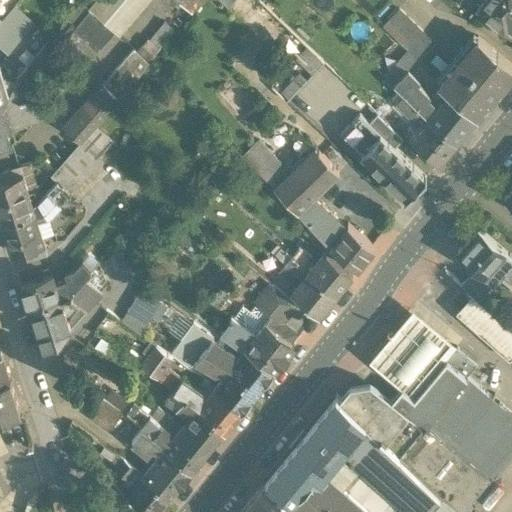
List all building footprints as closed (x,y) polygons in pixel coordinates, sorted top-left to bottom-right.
[(179,0),(177,3),(189,14),(201,0),(179,0)] [(511,0),(459,0),(459,1),(473,12),(477,7),(503,28),(507,24),(511,28),(511,0)] [(113,31),(89,10),(73,28),(97,49),(113,31)] [(433,45),(397,11),(382,26),(418,61),(433,45)] [(2,17),(0,19),(0,47),(6,52),(21,34),(2,17)] [(511,66),(476,37),(438,84),(476,115),(511,70),(511,66)] [(277,90),(289,101),(324,63),(304,44),(290,58),(299,66),(277,90)] [(130,48),(102,83),(118,97),(146,62),(130,48)] [(390,73),(399,66),(389,51),(379,57),(390,73)] [(1,106),(0,106),(0,146),(11,143),(7,128),(29,122),(23,102),(25,102),(23,97),(22,97),(16,78),(15,79),(7,94),(1,106)] [(102,83),(63,127),(79,142),(84,137),(118,97),(102,83)] [(431,103),(410,83),(407,86),(410,89),(404,95),(429,118),(435,111),(431,103)] [(429,118),(404,95),(394,105),(416,126),(421,127),(429,118)] [(472,121),(446,97),(435,111),(429,118),(455,142),(472,121)] [(368,124),(359,116),(341,136),(406,199),(425,179),(394,149),(368,124)] [(402,140),(376,116),(368,124),(394,149),(402,140)] [(455,142),(429,118),(421,127),(412,139),(438,163),(455,142)] [(79,142),(51,175),(56,180),(70,192),(105,156),(84,137),(79,142)] [(257,137),(238,154),(258,174),(276,156),(257,137)] [(313,150),(274,190),(298,214),(337,174),(313,150)] [(265,183),(283,164),(277,158),(258,176),(265,183)] [(20,166),(0,172),(0,221),(0,223),(35,212),(33,205),(37,201),(33,191),(28,192),(20,166)] [(35,212),(0,223),(10,254),(25,249),(27,255),(47,248),(37,219),(46,216),(70,192),(56,180),(37,201),(33,205),(35,212)] [(332,225),(319,213),(308,224),(321,236),(326,231),(332,225)] [(347,226),(333,243),(330,235),(326,231),(321,236),(330,246),(330,247),(357,269),(374,248),(347,226)] [(511,258),(509,255),(508,256),(478,229),(477,229),(456,253),(475,269),(475,270),(493,285),(499,278),(511,289),(511,258)] [(301,247),(291,259),(294,261),(303,269),(310,260),(303,254),(306,251),(301,247)] [(325,255),(309,274),(335,295),(351,276),(325,255)] [(477,279),(455,259),(444,271),(467,291),(477,279)] [(303,269),(294,261),(291,265),(294,268),(290,273),(302,282),(309,274),(303,269)] [(51,276),(20,285),(28,308),(70,295),(83,279),(84,279),(91,271),(80,262),(73,271),(65,274),(67,281),(54,285),(51,276)] [(335,295),(309,274),(302,282),(292,294),(318,316),(335,295)] [(70,295),(28,308),(40,348),(55,344),(58,341),(56,336),(66,333),(100,293),(84,279),(83,279),(70,295)] [(296,306),(270,286),(255,304),(270,317),(271,315),(281,324),(296,306)] [(511,357),(511,333),(472,296),(456,313),(509,361),(511,357)] [(270,317),(255,335),(230,318),(228,320),(230,321),(220,334),(243,350),(245,348),(273,370),(293,346),(289,342),(295,335),(281,324),(271,315),(270,317)] [(273,370),(245,348),(243,350),(229,367),(257,389),(273,370)] [(456,349),(414,399),(409,396),(399,408),(372,386),(351,390),(341,402),(435,495),(459,468),(483,491),(511,455),(511,416),(466,378),(476,366),(456,349)] [(1,353),(0,353),(0,380),(9,378),(1,353)] [(257,389),(229,367),(213,386),(241,409),(257,389)] [(9,378),(0,380),(0,424),(9,421),(8,416),(20,412),(9,378)] [(213,386),(204,398),(201,393),(193,388),(186,399),(196,407),(197,407),(225,429),(241,409),(213,386)] [(186,399),(171,389),(163,399),(186,414),(190,415),(196,407),(186,399)] [(341,402),(335,396),(265,482),(297,511),(298,511),(392,511),(399,504),(407,511),(427,511),(439,500),(435,495),(341,402)] [(102,400),(88,419),(108,433),(122,414),(102,400)] [(190,415),(180,426),(208,448),(225,429),(197,407),(196,407),(190,415)] [(161,427),(148,416),(140,426),(141,427),(153,437),(161,427)] [(180,426),(171,438),(167,432),(161,427),(153,437),(192,468),(208,448),(180,426)] [(153,437),(141,427),(130,440),(148,455),(153,449),(158,453),(141,474),(142,475),(159,490),(168,497),(192,468),(153,437)] [(121,459),(113,470),(126,479),(130,474),(134,477),(133,478),(137,481),(142,475),(141,474),(121,459)] [(108,466),(103,470),(109,479),(115,475),(108,466)] [(459,468),(435,495),(439,500),(427,511),(464,511),(483,491),(459,468)] [(159,490),(142,475),(137,481),(127,494),(149,511),(156,511),(168,497),(159,490)] [(118,494),(101,478),(91,489),(108,505),(118,494)] [(296,511),(297,511),(265,482),(239,511),(296,511)]
